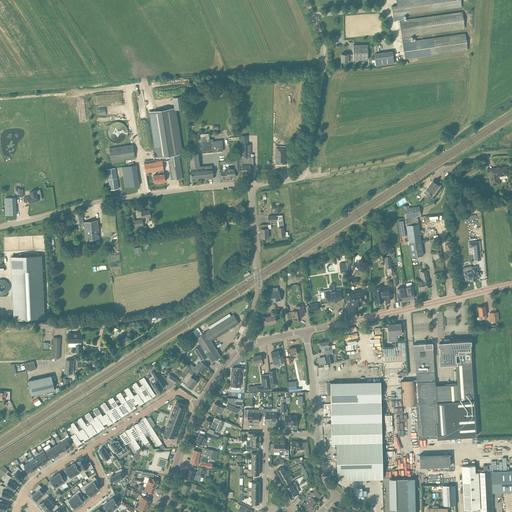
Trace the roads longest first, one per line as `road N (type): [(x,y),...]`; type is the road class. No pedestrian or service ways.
road 1 (unclassified): [(0,225),(166,190),(251,184)]
road 2 (unclassified): [(251,184),(304,172),(322,48),(306,0)]
road 3 (tertiary): [(306,331),(511,284)]
road 4 (unclassified): [(247,344),(257,292),(251,184)]
road 5 (unknown): [(301,174),(435,156)]
road 6 (residential): [(197,404),(177,392),(87,447)]
